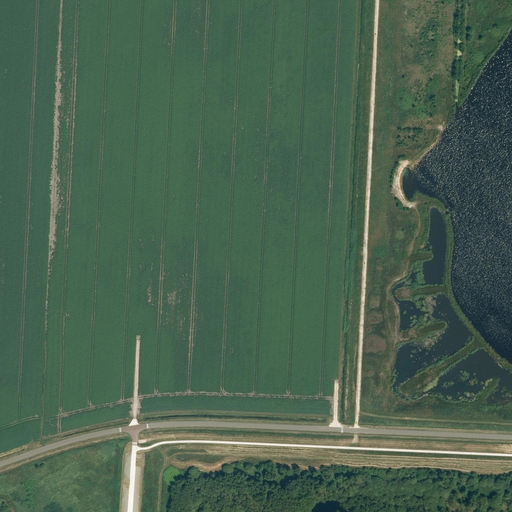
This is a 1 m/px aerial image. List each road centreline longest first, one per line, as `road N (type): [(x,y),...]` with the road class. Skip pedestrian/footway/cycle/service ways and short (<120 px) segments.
road 1 (unclassified): [(511,437),(135,427)]
road 2 (unclassified): [(0,464),(135,427)]
